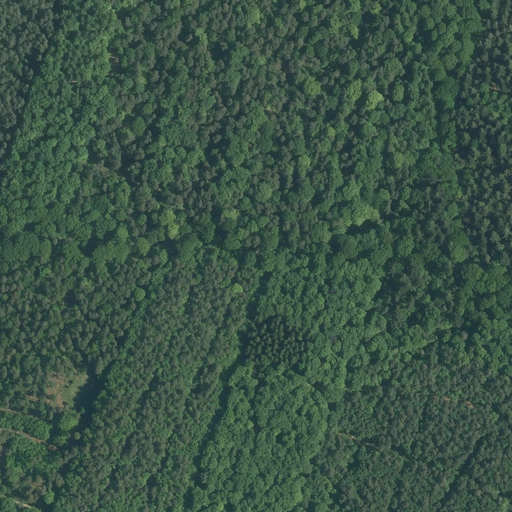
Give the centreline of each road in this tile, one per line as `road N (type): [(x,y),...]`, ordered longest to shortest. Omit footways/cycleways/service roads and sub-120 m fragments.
road 1 (unknown): [(511,273),(0,243)]
road 2 (track): [(511,380),(476,354),(456,313),(460,239),(415,0)]
road 3 (track): [(384,258),(0,233)]
road 4 (track): [(384,258),(493,0)]
road 5 (track): [(511,267),(384,258)]
